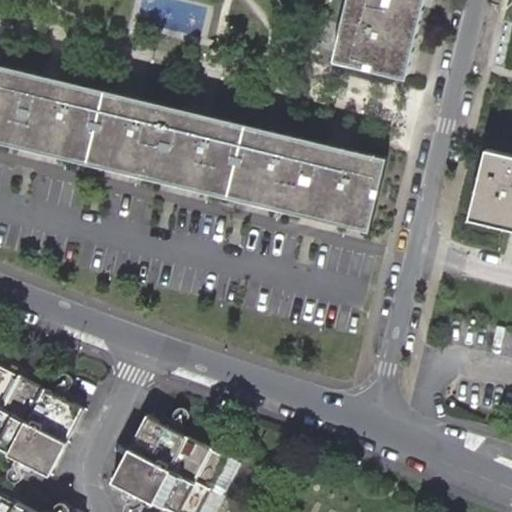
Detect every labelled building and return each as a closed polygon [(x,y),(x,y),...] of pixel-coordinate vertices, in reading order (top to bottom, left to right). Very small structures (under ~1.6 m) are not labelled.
[(404,74),(421,0),(345,0),(332,56),(404,74)] [(387,153),(0,63),(0,137),(369,227),(387,153)] [(511,150),(486,144),(469,215),(511,226),(511,150)] [(80,405),(0,364),(0,449),(44,472),(80,405)] [(138,418),(104,481),(163,511),(191,511),(202,490),(215,496),(230,466),(138,418)] [(0,511),(28,511),(0,497),(0,511)]
